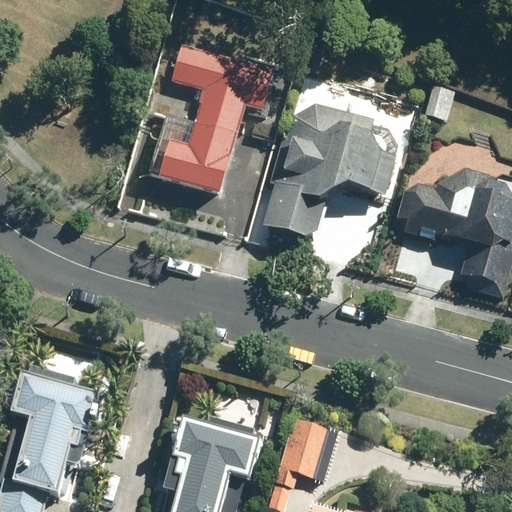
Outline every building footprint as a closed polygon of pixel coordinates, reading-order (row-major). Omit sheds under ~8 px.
[(274,75),(192,50),(183,79),(210,87),(194,140),(180,135),(167,177),(237,197),(274,75)] [(311,85),(277,226),(326,238),(334,203),(385,215),(410,109),(311,85)] [(511,262),(511,180),(446,164),(441,186),(414,179),(397,248),(509,276),(511,262)] [(39,371),(28,408),(47,413),(28,481),(10,476),(0,511),(53,511),(59,492),(83,499),(114,392),(39,371)] [(275,429),(191,410),(183,446),(203,457),(190,511),(237,511),(246,474),(263,478),(275,429)] [(339,421),(304,410),(273,508),(286,511),(299,471),(321,478),(339,421)] [(364,511),(322,500),(318,511),(364,511)]
